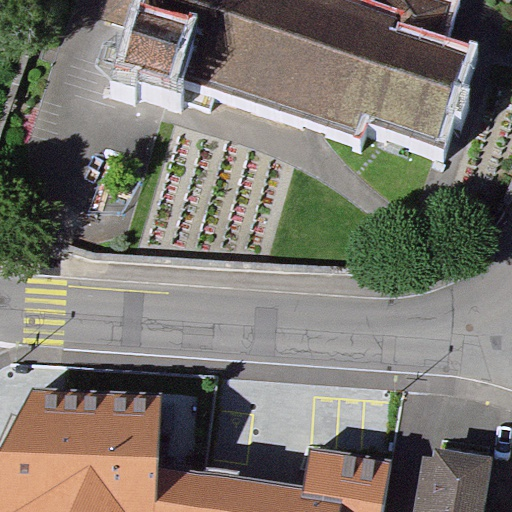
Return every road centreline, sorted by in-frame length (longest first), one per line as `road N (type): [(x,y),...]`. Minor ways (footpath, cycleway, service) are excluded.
road 1 (residential): [(511,317),(366,336),(0,309)]
road 2 (unknown): [(423,332),(405,511)]
